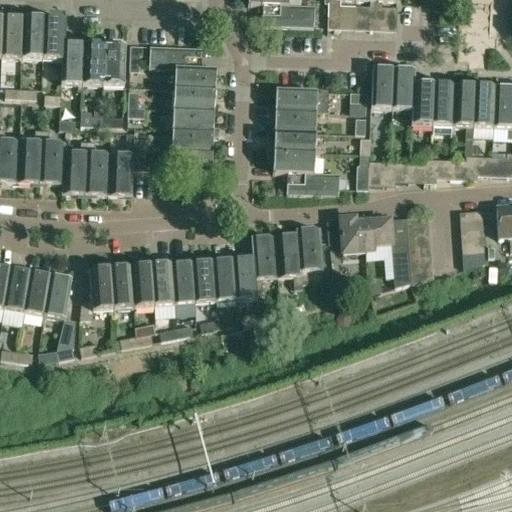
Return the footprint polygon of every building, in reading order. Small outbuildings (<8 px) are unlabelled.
[(247,0),(247,10),(262,10),(288,11),(287,0),(247,0)] [(327,8),(327,9),(334,9),(334,4),(333,0),(323,0),(324,8),(327,8)] [(333,0),(334,4),(334,9),(327,9),(327,21),(339,22),(339,4),(354,5),(354,0),(333,0)] [(354,0),(354,5),(369,5),(368,23),(380,24),(381,12),(374,11),(374,0),(354,0)] [(395,0),(374,0),(374,11),(381,12),(381,6),(396,6),(395,0)] [(261,31),(312,33),(313,12),(288,11),(262,10),(261,31)] [(326,33),(338,34),(339,22),(327,21),(326,33)] [(1,63),(21,64),(22,23),(2,22),(1,63)] [(21,64),(42,65),(43,24),(22,23),(21,64)] [(368,35),(380,36),(380,24),(368,23),(368,35)] [(42,65),(61,66),(62,66),(62,48),(63,48),(64,25),(43,24),(42,65)] [(61,66),(60,89),(81,90),(83,49),(63,48),(62,48),(62,66),(61,66)] [(81,90),(101,91),(103,50),(83,49),(81,90)] [(123,92),(124,50),(103,50),(101,91),(123,92)] [(129,69),(138,69),(139,61),(145,61),(145,52),(130,51),(129,69)] [(174,74),(199,75),(200,74),(200,54),(149,52),(148,73),(174,74)] [(138,69),(129,69),(128,76),(138,77),(138,69)] [(174,74),(173,94),(213,96),(214,75),(200,74),(199,75),(174,74)] [(370,114),(392,115),(393,74),(372,74),(370,114)] [(392,115),(411,116),(412,90),(413,90),(413,75),(393,74),(392,115)] [(410,130),(431,131),(433,91),(413,90),(412,90),(411,116),(410,130)] [(453,91),(433,91),(431,131),(431,137),(451,138),(451,132),(453,91)] [(451,132),(465,132),(465,143),(471,143),(474,92),(453,91),(451,132)] [(472,143),(472,132),(493,133),(495,93),(474,92),(471,143),(472,143)] [(4,93),(4,103),(20,104),(20,94),(4,93)] [(493,133),(511,133),(511,93),(495,93),(493,133)] [(36,94),(20,94),(20,104),(36,104),(36,94)] [(173,94),(172,115),(213,116),(213,96),(173,94)] [(327,97),(315,97),(275,96),(274,117),(314,118),(326,119),(327,97)] [(137,97),(128,97),(127,113),(137,113),(137,97)] [(349,107),(365,108),(366,99),(349,98),(349,107)] [(43,99),(43,109),(59,110),(60,100),(43,99)] [(143,123),(143,122),(143,114),(137,113),(127,113),(127,123),(143,123)] [(172,115),(171,135),(212,137),(213,116),(172,115)] [(79,131),(100,132),(100,122),(90,122),(90,117),(80,116),(79,131)] [(274,117),(273,138),(314,139),(314,118),(274,117)] [(100,132),(116,132),(116,122),(100,122),(100,132)] [(354,140),(361,140),(364,140),(365,124),(355,124),(354,140)] [(74,135),(74,131),(75,126),(58,125),(58,135),(74,135)] [(0,186),(17,187),(18,146),(1,145),(2,133),(0,132),(0,186)] [(34,146),(18,146),(17,187),(39,188),(41,135),(34,135),(34,146)] [(39,188),(61,189),(62,189),(64,148),(48,147),(48,135),(41,135),(39,188)] [(171,135),(170,156),(211,157),(212,137),(171,135)] [(273,138),(273,157),(313,159),(314,139),(273,138)] [(326,143),(326,158),(340,158),(340,143),(326,143)] [(132,144),(132,147),(132,154),(149,155),(149,153),(152,153),(152,146),(149,146),(149,145),(132,144)] [(369,145),(360,144),(359,144),(358,161),(368,161),(369,145)] [(64,148),(62,189),(61,189),(61,198),(84,199),(86,146),(80,145),(79,157),(64,156),(64,148)] [(84,199),(107,200),(109,158),(93,158),(93,146),(86,146),(84,199)] [(130,201),(131,175),(132,165),(132,154),(132,147),(125,147),(125,159),(109,158),(107,200),(130,201)] [(210,178),(211,157),(170,156),(169,177),(210,178)] [(273,157),(272,177),(312,179),(313,159),(273,157)] [(368,161),(358,161),(358,171),(356,171),(356,173),(368,174),(368,171),(368,166),(368,161)] [(464,185),(464,172),(476,173),(477,161),(465,161),(465,166),(450,166),(449,184),(464,185)] [(435,177),(435,164),(424,164),(423,176),(435,177)] [(148,166),(132,165),(131,175),(148,176),(148,166)] [(368,174),(367,190),(382,191),(382,179),(383,167),(368,166),(368,171),(368,174)] [(409,168),(395,167),(394,179),(382,179),(382,191),(394,191),(394,187),(408,187),(409,168)] [(383,167),(382,179),(394,179),(395,167),(383,167)] [(476,185),(476,173),(464,172),(464,185),(476,185)] [(355,195),(367,195),(367,190),(368,174),(356,173),(355,195)] [(435,188),(435,177),(423,176),(423,188),(435,188)] [(337,201),(338,194),(338,179),(312,179),(272,177),(272,178),(286,179),(285,199),(337,201)] [(497,244),(509,243),(510,258),(511,257),(511,211),(495,212),(497,244)] [(480,218),(458,220),(459,230),(481,228),(480,219),(480,218)] [(427,222),(405,223),(406,234),(428,232),(427,222)] [(341,259),(357,257),(365,257),(361,227),(355,228),(354,223),(338,224),(341,259)] [(391,250),(392,262),(393,284),(366,291),(369,301),(393,295),(393,293),(410,289),(409,275),(408,265),(407,254),(406,244),(406,243),(390,244),(389,225),(361,227),(365,257),(374,256),(373,252),(391,250)] [(459,230),(460,240),(482,239),(481,228),(459,230)] [(406,234),(407,243),(406,243),(406,244),(429,242),(428,232),(406,234)] [(295,235),(295,239),(298,277),(306,276),(322,275),(319,233),(295,235)] [(295,239),(276,241),(279,282),(292,281),(293,292),(301,291),(300,287),(306,286),(306,276),(298,277),(295,239)] [(460,240),(460,250),(483,249),(482,239),(460,240)] [(260,284),(279,282),(276,241),(250,243),(251,263),(252,263),(253,284),(254,284),(255,295),(261,294),(260,284)] [(430,253),(429,242),(406,244),(407,254),(430,253)] [(460,250),(461,260),(483,259),(483,249),(460,250)] [(431,263),(430,253),(407,254),(408,265),(431,263)] [(461,260),(462,274),(484,268),(483,259),(461,260)] [(251,263),(231,264),(235,305),(255,303),(255,295),(254,284),(253,284),(252,263),(251,263)] [(431,273),(431,263),(408,265),(409,275),(431,273)] [(231,264),(211,266),(214,306),(235,305),(231,264)] [(211,266),(191,267),(194,308),(214,306),(211,266)] [(191,267),(170,269),(173,310),(194,308),(191,267)] [(170,269),(150,271),(153,311),(173,310),(170,269)] [(150,271),(130,272),(132,313),(153,311),(150,271)] [(471,275),(473,283),(484,279),(482,271),(471,275)] [(0,313),(2,314),(9,274),(0,272),(0,313)] [(130,272),(109,274),(112,315),(132,313),(130,272)] [(432,283),(431,273),(409,275),(410,289),(432,283)] [(2,314),(23,318),(29,278),(9,274),(2,314)] [(89,276),(91,302),(92,316),(112,315),(109,274),(89,276)] [(23,318),(43,321),(49,281),(29,278),(23,318)] [(344,279),(331,280),(333,304),(346,303),(344,279)] [(43,321),(63,324),(70,285),(49,281),(43,321)] [(240,323),(242,333),(258,329),(255,320),(240,323)] [(229,321),(216,324),(218,334),(232,330),(229,321)] [(55,356),(57,366),(73,363),(71,354),(73,354),(74,326),(63,324),(55,356)] [(216,324),(198,328),(201,338),(218,334),(216,324)] [(189,330),(174,334),(176,343),(191,340),(189,330)] [(158,337),(160,345),(160,346),(176,343),(174,334),(158,337)] [(120,354),(136,351),(134,341),(125,343),(124,338),(117,339),(118,345),(113,346),(115,355),(120,354)] [(136,351),(151,347),(149,338),(134,341),(136,351)] [(96,359),(96,358),(94,349),(79,352),(80,362),(96,359)] [(20,357),(17,357),(16,366),(31,368),(32,359),(29,358),(29,355),(23,354),(24,354),(20,353),(20,357)] [(17,357),(1,355),(0,358),(0,364),(16,366),(17,357)]
